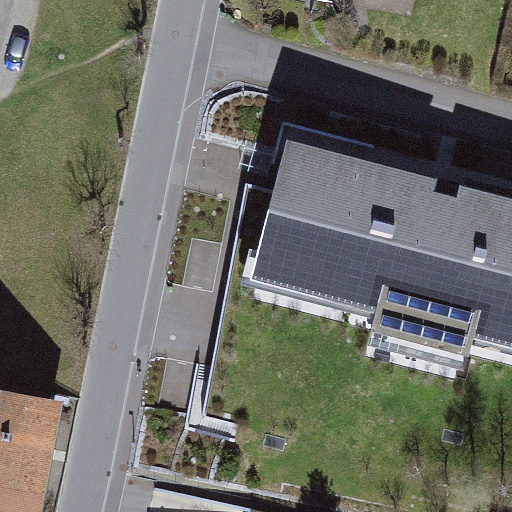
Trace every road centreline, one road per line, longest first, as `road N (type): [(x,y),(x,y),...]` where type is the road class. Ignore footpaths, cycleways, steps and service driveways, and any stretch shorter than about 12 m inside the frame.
road 1 (residential): [(83,511),(170,41)]
road 2 (residential): [(170,41),(511,135)]
